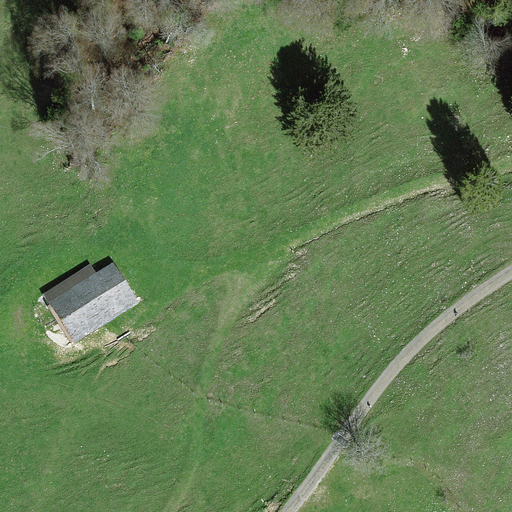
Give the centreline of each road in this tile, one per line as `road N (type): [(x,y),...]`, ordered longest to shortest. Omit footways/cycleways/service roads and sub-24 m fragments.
road 1 (unclassified): [(286,511),(399,363),(511,271)]
road 2 (track): [(257,258),(382,200),(511,161)]
road 3 (track): [(257,258),(227,313),(194,464),(173,511)]
road 4 (track): [(0,255),(108,234),(183,268),(257,258)]
